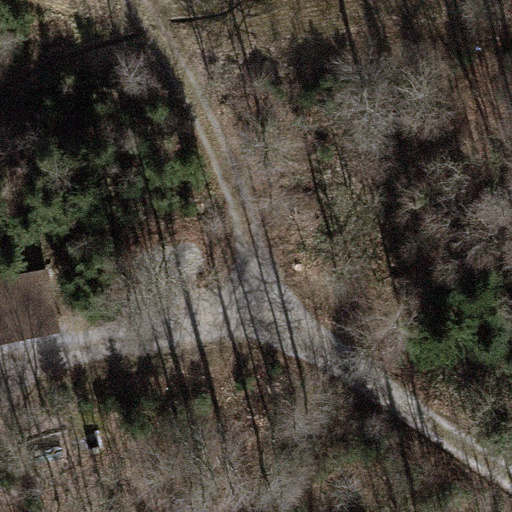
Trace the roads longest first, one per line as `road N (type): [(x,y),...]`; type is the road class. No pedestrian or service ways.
road 1 (track): [(511,480),(282,319),(0,359)]
road 2 (track): [(282,319),(203,118),(136,0)]
